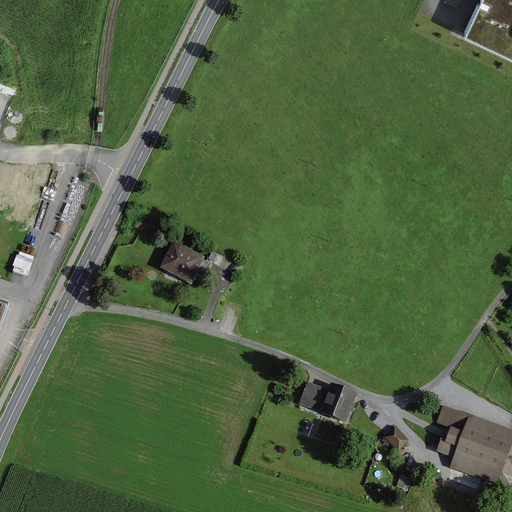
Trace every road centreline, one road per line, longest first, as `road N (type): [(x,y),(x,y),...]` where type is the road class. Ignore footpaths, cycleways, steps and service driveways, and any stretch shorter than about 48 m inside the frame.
road 1 (track): [(511,283),(439,380),(396,401),(253,344),(69,299)]
road 2 (primary): [(0,440),(218,0)]
